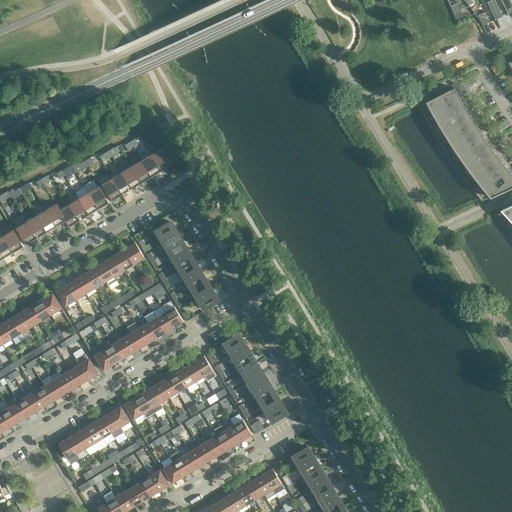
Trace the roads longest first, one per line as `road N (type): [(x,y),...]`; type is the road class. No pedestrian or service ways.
road 1 (residential): [(0,458),(251,305)]
road 2 (secondary): [(20,121),(283,0)]
road 3 (residential): [(0,296),(170,191)]
road 4 (residential): [(165,511),(317,419)]
road 5 (residential): [(251,305),(170,191)]
road 6 (residential): [(317,419),(251,305)]
road 7 (residential): [(358,101),(473,48)]
